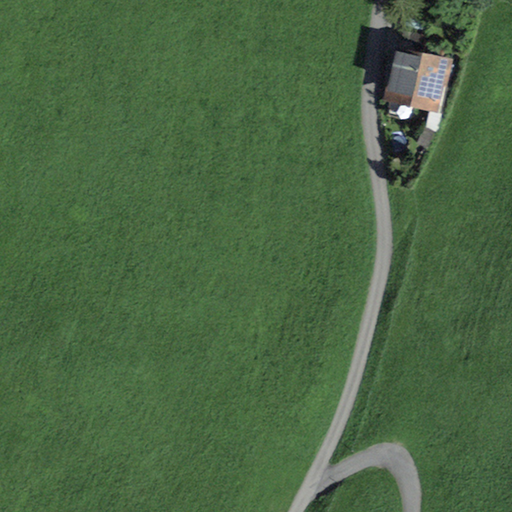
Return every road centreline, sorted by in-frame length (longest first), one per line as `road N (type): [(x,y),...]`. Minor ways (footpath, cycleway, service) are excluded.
road 1 (residential): [(382,0),(382,193),(365,301),(276,511)]
road 2 (unknown): [(308,450),(383,430),(403,445),(412,475),(408,511)]
